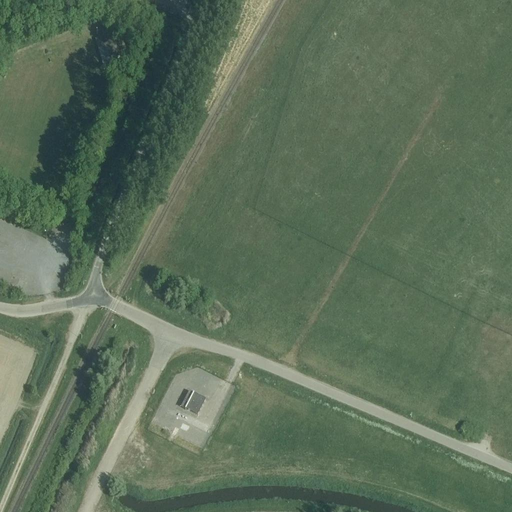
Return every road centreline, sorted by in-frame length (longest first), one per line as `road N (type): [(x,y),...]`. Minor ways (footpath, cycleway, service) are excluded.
road 1 (unclassified): [(511,469),(170,330)]
road 2 (unclassified): [(91,300),(197,0)]
road 3 (track): [(91,300),(1,511)]
road 4 (unclassified): [(85,511),(170,330)]
